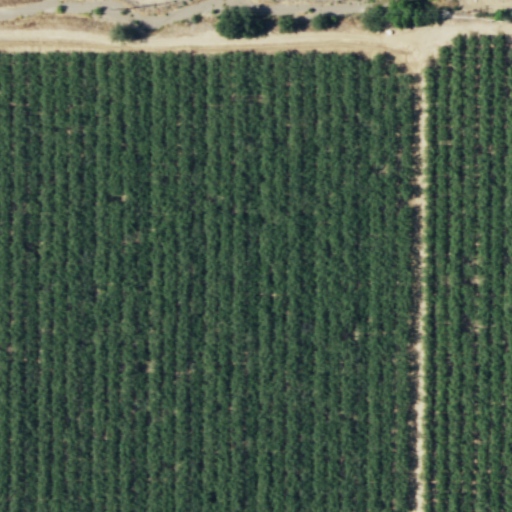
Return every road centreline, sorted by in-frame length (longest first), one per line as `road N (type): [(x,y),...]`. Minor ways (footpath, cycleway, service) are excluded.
road 1 (track): [(417,36),(414,511)]
road 2 (track): [(0,33),(133,42),(417,36)]
